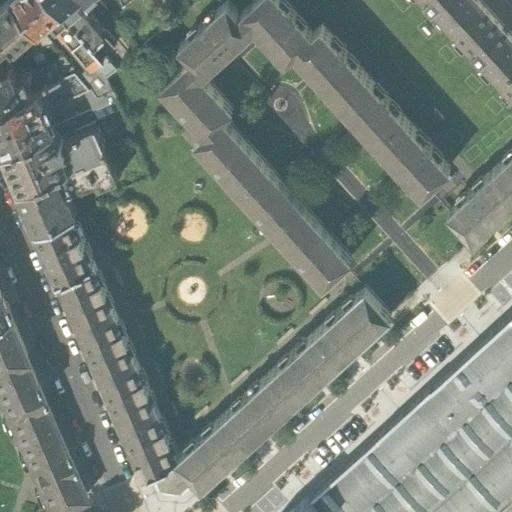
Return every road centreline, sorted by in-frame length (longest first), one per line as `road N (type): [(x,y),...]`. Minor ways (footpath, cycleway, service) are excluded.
road 1 (residential): [(223,511),(511,256)]
road 2 (residential): [(0,203),(131,511)]
